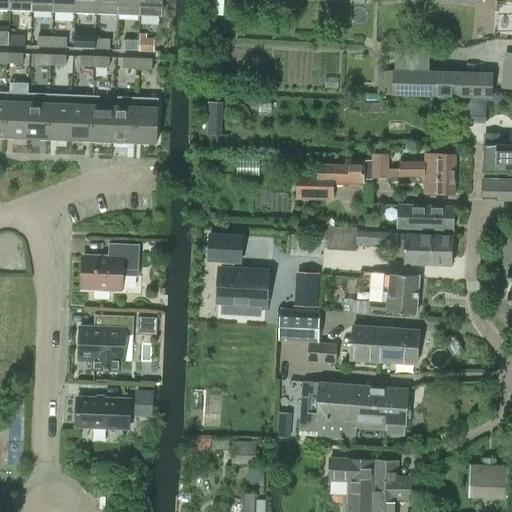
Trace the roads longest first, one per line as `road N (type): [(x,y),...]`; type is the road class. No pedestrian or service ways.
road 1 (residential): [(53,511),(41,453),(47,311),(29,210)]
road 2 (residential): [(511,362),(477,318),(470,280),(476,221),(511,208)]
road 3 (residential): [(29,210),(88,186),(149,178)]
